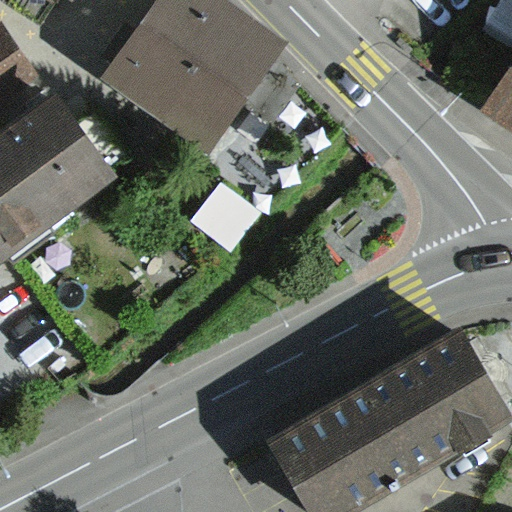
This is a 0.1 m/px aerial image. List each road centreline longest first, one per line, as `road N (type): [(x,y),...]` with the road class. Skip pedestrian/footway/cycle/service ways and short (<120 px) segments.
road 1 (secondary): [(0,505),(408,298),(503,262)]
road 2 (secondary): [(503,262),(437,158),(302,23)]
